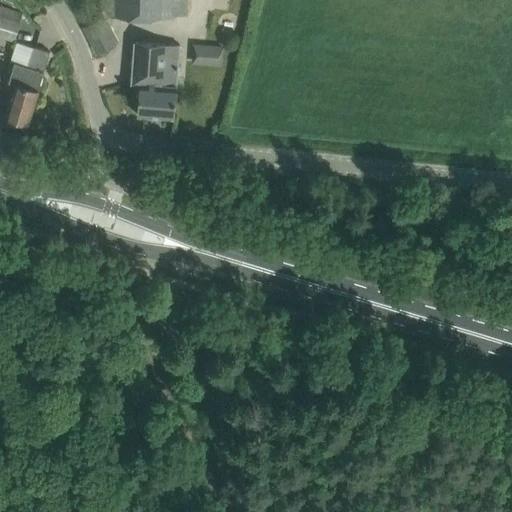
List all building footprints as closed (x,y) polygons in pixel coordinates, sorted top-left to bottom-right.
[(107,0),(108,16),(128,16),(187,16),(186,0),(107,0)] [(19,9),(0,3),(0,15),(15,21),(19,9)] [(15,21),(0,15),(0,35),(14,40),(20,22),(15,21)] [(84,26),(98,53),(117,42),(104,16),(84,26)] [(137,115),(174,117),(175,97),(179,44),(135,41),(132,83),(139,83),(137,115)] [(222,64),(223,45),(193,44),(193,63),(222,64)] [(5,115),(28,122),(50,51),(33,46),(27,65),(14,61),(8,81),(15,83),(5,115)]
